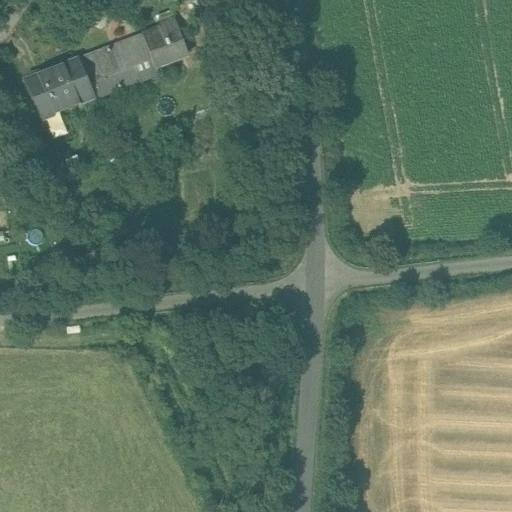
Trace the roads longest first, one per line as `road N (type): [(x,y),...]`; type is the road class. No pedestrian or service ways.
road 1 (unclassified): [(0,321),(314,281)]
road 2 (unclassified): [(291,0),(314,281)]
road 3 (unclassified): [(314,281),(298,511)]
road 4 (track): [(314,281),(511,262)]
